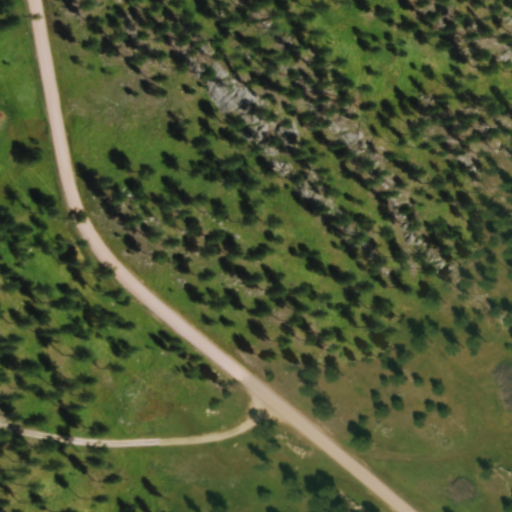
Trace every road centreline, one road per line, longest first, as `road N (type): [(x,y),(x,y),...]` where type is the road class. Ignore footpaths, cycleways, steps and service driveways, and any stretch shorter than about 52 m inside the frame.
road 1 (residential): [(407,511),(94,254),(62,181),(32,0)]
road 2 (track): [(0,424),(96,441),(219,432),(269,400)]
